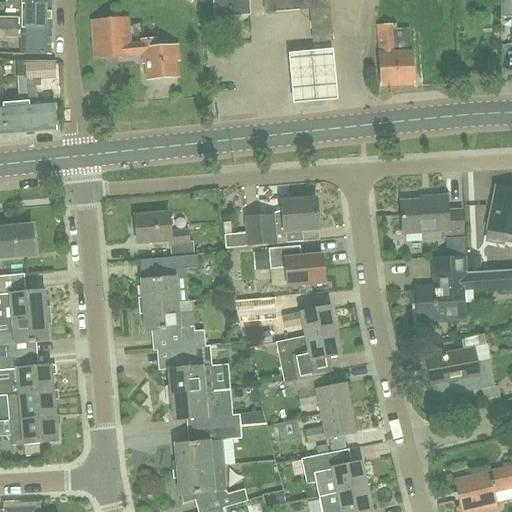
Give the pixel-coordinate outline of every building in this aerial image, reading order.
[(213,0),(215,16),(250,13),(248,0),(213,0)] [(328,0),(265,0),(266,11),(329,6),(328,0)] [(511,0),(502,0),(502,17),(511,16),(511,0)] [(0,29),(50,30),(51,5),(21,5),(21,18),(0,17),(0,29)] [(330,8),(309,10),(312,44),(333,42),(330,8)] [(179,61),(178,49),(178,46),(156,48),(155,39),(142,40),(142,43),(129,44),(127,19),(92,21),(94,59),(130,57),(130,55),(145,54),(147,80),(177,78),(176,61),(179,61)] [(413,51),(409,51),(409,30),(396,30),(396,25),(379,25),(381,86),(414,85),(413,51)] [(50,49),(50,30),(0,29),(0,37),(21,38),(21,55),(50,55),(50,49)] [(333,52),(290,56),(295,104),(338,100),(333,52)] [(16,61),(17,77),(19,104),(3,105),(6,133),(31,131),(26,76),(24,61),(16,61)] [(37,103),(35,77),(55,76),(55,61),(24,61),(26,76),(31,131),(56,130),(54,101),(37,103)] [(511,191),(497,188),(488,231),(511,235),(511,191)] [(401,203),(403,235),(442,233),(443,238),(463,237),(461,211),(454,211),(447,211),(446,197),(431,198),(431,201),(401,203)] [(225,250),(249,247),(303,241),(302,230),(319,229),(316,201),(282,203),(283,219),(273,219),(273,216),(253,218),(246,218),(248,234),(224,236),(225,250)] [(171,260),(174,260),(173,258),(195,256),(194,242),(188,243),(187,229),(170,231),(169,214),(135,217),(137,243),(169,240),(171,258),(171,260)] [(0,258),(34,256),(31,227),(0,229),(0,258)] [(287,286),(324,283),(322,257),(295,259),(294,247),(268,250),(270,270),(285,269),(287,286)] [(171,260),(171,258),(160,259),(162,280),(141,281),(143,307),(178,304),(177,303),(187,302),(184,270),(198,269),(197,257),(174,260),(171,260)] [(511,273),(488,275),(481,275),(465,276),(464,259),(435,260),(436,289),(417,290),(418,306),(413,306),(413,326),(430,326),(430,321),(462,320),(462,305),(472,304),(472,293),(511,291),(511,273)] [(7,320),(7,321),(47,317),(45,292),(26,294),(14,295),(12,276),(0,277),(0,302),(1,320),(7,320)] [(274,296),(238,299),(240,322),(276,319),(274,296)] [(170,350),(205,347),(204,335),(194,336),(191,303),(187,303),(178,304),(143,307),(146,332),(151,332),(168,330),(170,350)] [(305,338),(335,332),(330,307),(300,313),(300,314),(282,317),(285,329),(302,326),(305,338)] [(0,332),(0,359),(27,357),(25,345),(38,344),(49,343),(47,317),(7,321),(8,332),(0,332)] [(281,369),(284,383),(313,377),(329,374),(332,373),(329,359),(340,357),(335,332),(305,338),(290,341),(295,366),(281,369)] [(462,340),(464,352),(428,358),(432,386),(435,399),(460,394),(479,391),(495,388),(490,361),(476,363),(474,350),(474,348),(485,346),(483,337),(462,340)] [(172,370),(168,371),(171,396),(214,392),(212,368),(211,358),(206,359),(205,347),(170,350),(172,370)] [(51,366),(28,368),(27,357),(0,359),(0,370),(16,370),(17,382),(0,383),(0,397),(6,396),(6,397),(54,392),(51,366)] [(321,416),(351,410),(346,384),(315,391),(313,377),(284,383),(287,398),(298,396),(300,407),(318,403),(321,416)] [(8,421),(56,416),(54,392),(6,397),(8,421)] [(216,418),(214,392),(171,396),(173,422),(186,421),(204,419),(205,431),(240,428),(239,416),(233,417),(216,418)] [(351,410),(321,416),(323,429),(306,432),(308,443),(326,440),(326,441),(356,435),(351,410)] [(271,427),(290,427),(290,412),(272,412),(271,427)] [(8,421),(11,446),(58,442),(56,416),(8,421)] [(206,443),(188,445),(175,446),(177,471),(212,468),(210,444),(210,443),(218,442),(241,440),(240,429),(240,428),(205,431),(206,443)] [(337,493),(366,487),(362,462),(331,468),(328,455),(302,460),(304,476),(314,474),(316,484),(334,481),(337,493)] [(511,467),(454,481),(461,511),(465,511),(496,505),(494,493),(511,488),(511,467)] [(180,496),(181,496),(183,504),(194,501),(197,511),(214,511),(221,510),(224,509),(247,503),(244,491),(228,495),(225,492),(220,492),(214,492),(212,468),(177,471),(180,496)] [(371,511),(366,487),(337,493),(319,497),(321,509),(321,511),(371,511)] [(300,493),(303,511),(308,511),(317,511),(314,490),(300,493)]
